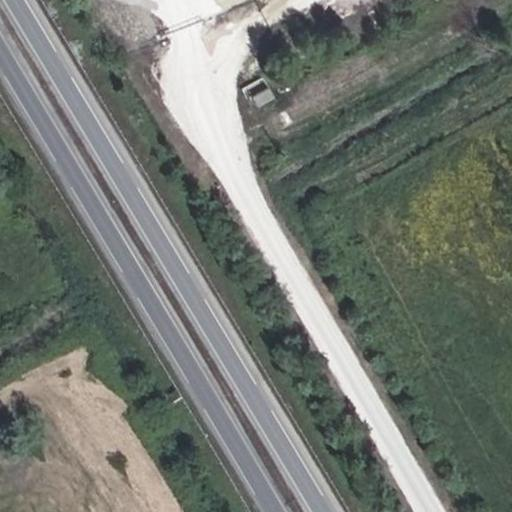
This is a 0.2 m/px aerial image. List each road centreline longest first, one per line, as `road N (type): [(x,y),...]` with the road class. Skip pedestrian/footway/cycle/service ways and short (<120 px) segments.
road 1 (secondary): [(323,511),(15,0)]
road 2 (secondary): [(0,43),(280,511)]
